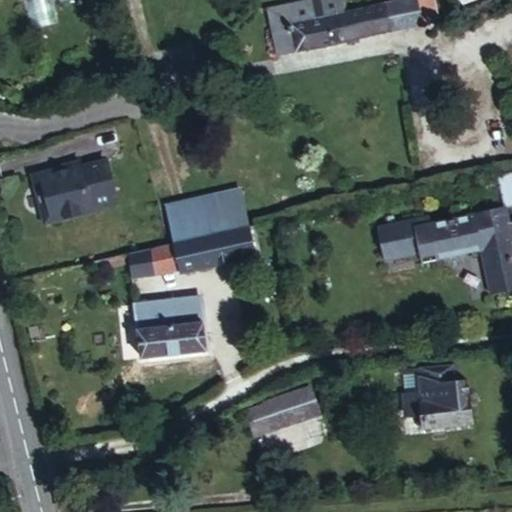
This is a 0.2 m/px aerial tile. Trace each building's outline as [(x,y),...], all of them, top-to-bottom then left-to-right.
[(97,5),(95,0),(58,0),(63,18),(98,10),(97,5)] [(286,22),(339,12),(336,0),(303,0),(282,5),(286,22)] [(386,28),(417,23),(412,0),(402,0),(380,4),(386,28)] [(412,0),(417,23),(431,20),(426,0),(412,0)] [(292,48),(386,28),(380,4),(339,12),(286,22),(267,27),(271,46),(289,41),(292,48)] [(263,9),(267,27),(286,22),(282,5),(263,9)] [(272,53),(292,48),(289,41),(271,46),(272,53)] [(60,211),(126,196),(124,191),(115,153),(89,159),(88,152),(80,154),(81,159),(68,162),(49,166),(60,211)] [(60,211),(49,166),(40,169),(51,214),(60,211)] [(511,170),(494,175),(498,193),(511,190),(511,170)] [(251,220),(257,219),(247,182),(170,199),(181,235),(251,220)] [(511,190),(498,193),(501,203),(511,200),(511,190)] [(511,250),(508,240),(507,234),(502,235),(499,226),(505,224),(504,219),(501,203),(421,221),(419,213),(377,223),(385,260),(412,252),(411,250),(425,246),(427,253),(472,242),(473,248),(484,293),(511,286),(511,266),(509,267),(505,250),(511,250)] [(507,234),(508,240),(511,239),(511,217),(504,219),(505,224),(499,226),(502,235),(507,234)] [(177,236),(179,256),(183,268),(257,250),(251,220),(181,235),(177,236)] [(385,260),(377,223),(370,224),(379,262),(385,260)] [(154,241),(158,261),(179,256),(177,236),(154,241)] [(154,241),(111,250),(113,255),(135,251),(140,265),(158,261),(154,241)] [(429,258),(473,248),(472,242),(427,253),(429,258)] [(429,258),(427,253),(425,246),(411,250),(412,252),(414,262),(429,258)] [(138,324),(181,315),(177,296),(134,306),(138,324)] [(203,311),(181,315),(138,324),(145,354),(209,340),(203,311)] [(468,418),(466,369),(430,373),(430,367),(416,369),(420,420),(468,418)] [(259,447),(279,439),(272,419),(252,427),(259,447)]
